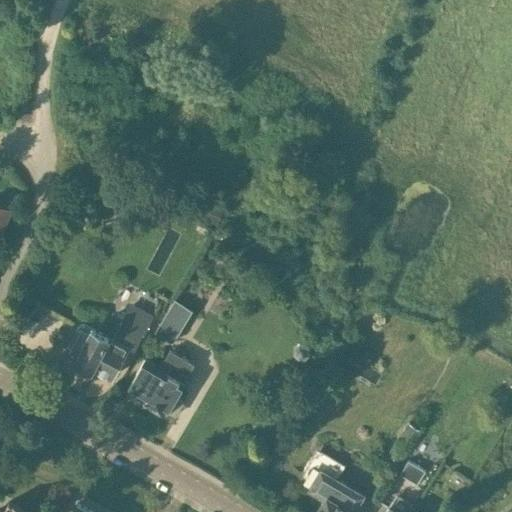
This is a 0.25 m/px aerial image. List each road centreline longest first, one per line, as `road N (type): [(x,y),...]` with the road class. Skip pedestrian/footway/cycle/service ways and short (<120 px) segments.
road 1 (tertiary): [(235,511),(0,381)]
road 2 (track): [(66,0),(44,65),(46,171)]
